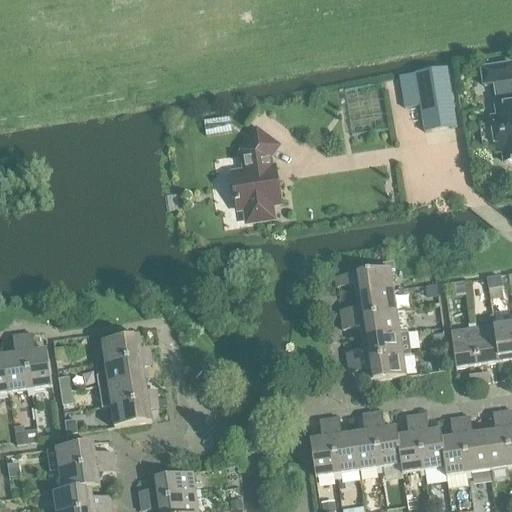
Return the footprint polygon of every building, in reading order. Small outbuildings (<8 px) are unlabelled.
[(511,162),(511,64),(479,70),(482,86),(491,84),(495,108),(493,108),(495,118),(489,119),(492,139),(494,139),(497,154),(502,153),(504,163),(511,162)] [(414,75),(399,77),(404,109),(420,107),(424,135),(457,129),(447,69),(414,75)] [(242,156),(245,173),(231,175),(233,187),(230,189),(232,200),(235,202),(236,211),(242,210),(244,224),(254,222),(272,219),(270,205),(280,204),(279,198),(275,168),(270,169),(269,159),(277,147),(256,132),(242,152),(242,156)] [(337,289),(354,287),(355,298),(393,293),(390,271),(394,271),(393,263),(362,268),(363,275),(335,279),(336,284),(337,289)] [(500,277),(487,279),(488,290),(490,301),(503,299),(502,288),(500,277)] [(396,314),(393,293),(355,298),(357,310),(339,312),(340,322),(396,314)] [(360,330),(362,341),(408,334),(405,312),(396,314),(340,322),(342,332),(360,330)] [(511,324),(494,327),(499,365),(511,362),(511,324)] [(494,327),(472,330),(477,368),(499,365),(494,327)] [(450,334),(455,371),(477,368),(472,330),(450,334)] [(363,353),(345,355),(347,365),(402,357),(411,356),(408,334),(362,341),(363,353)] [(34,352),(31,335),(21,336),(30,391),(51,388),(46,350),(34,352)] [(14,355),(2,357),(8,395),(30,391),(21,336),(12,338),(14,355)] [(446,351),(443,336),(434,337),(436,353),(446,351)] [(101,343),(104,365),(150,358),(149,351),(141,353),(138,338),(101,343)] [(54,350),(56,364),(66,363),(64,349),(54,350)] [(405,379),(402,357),(347,365),(348,375),(366,373),(368,384),(405,379)] [(97,378),(99,388),(145,381),(143,367),(151,365),(150,358),(104,365),(106,376),(97,378)] [(488,375),(479,377),(480,386),(490,384),(488,375)] [(470,387),(480,386),(479,377),(469,378),(470,387)] [(57,380),(59,394),(70,392),(67,378),(57,380)] [(156,394),(147,395),(145,381),(99,388),(96,388),(99,409),(157,401),(156,394)] [(59,394),(62,407),(72,405),(70,392),(59,394)] [(149,409),(158,408),(157,401),(99,409),(110,408),(113,429),(151,424),(149,409)] [(511,412),(502,414),(510,469),(511,469),(511,412)] [(381,413),(371,415),(379,470),(401,467),(402,467),(397,438),(398,438),(396,429),(383,431),(381,413)] [(496,433),(484,435),(489,473),(510,469),(502,414),(493,415),(496,433)] [(364,434),(352,436),(358,473),(379,470),(371,415),(361,416),(364,434)] [(426,416),(415,418),(423,473),(444,470),(445,470),(441,441),(442,440),(440,432),(428,434),(427,425),(426,416)] [(398,438),(397,438),(402,467),(401,467),(402,476),(423,473),(415,418),(406,419),(405,419),(408,436),(398,438)] [(470,418),(460,420),(468,476),(489,473),(484,435),(472,437),(470,418)] [(338,419),(329,421),(337,476),(358,473),(352,436),(341,438),(338,420),(338,419)] [(442,440),(441,441),(445,470),(444,470),(446,479),(468,476),(460,420),(451,421),(453,439),(442,440)] [(320,441),(309,443),(315,479),(337,476),(329,421),(318,422),(320,441)] [(74,422),(64,423),(66,437),(76,435),(74,422)] [(24,428),(13,429),(15,447),(25,446),(38,444),(36,432),(25,433),(24,428)] [(55,452),(46,453),(50,474),(58,472),(114,464),(112,454),(94,457),(93,445),(55,450),(55,452)] [(114,464),(58,472),(59,474),(62,493),(90,489),(90,491),(100,489),(98,477),(115,474),(114,464)] [(193,474),(155,479),(158,502),(196,496),(193,474)] [(62,493),(53,494),(56,511),(80,511),(112,507),(110,499),(110,498),(92,501),(90,491),(90,489),(62,493)] [(148,492),(138,494),(140,504),(149,503),(148,492)] [(198,511),(196,496),(158,502),(159,511),(198,511)] [(335,511),(334,502),(321,504),(321,511),(335,511)] [(150,511),(149,503),(140,504),(140,511),(150,511)]
